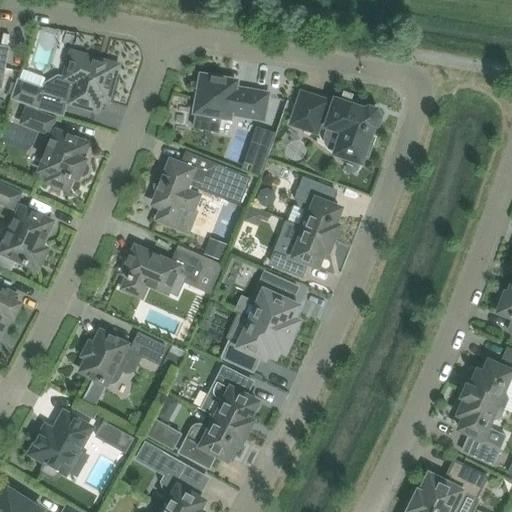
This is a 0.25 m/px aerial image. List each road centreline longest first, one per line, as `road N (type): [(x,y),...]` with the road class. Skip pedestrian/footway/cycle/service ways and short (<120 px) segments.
road 1 (residential): [(236,511),(335,312),(414,102),(403,69)]
road 2 (residential): [(0,416),(107,197),(164,35)]
road 3 (residential): [(355,511),(405,414),(511,153)]
road 4 (residential): [(164,35),(403,69)]
road 5 (residential): [(0,3),(164,35)]
